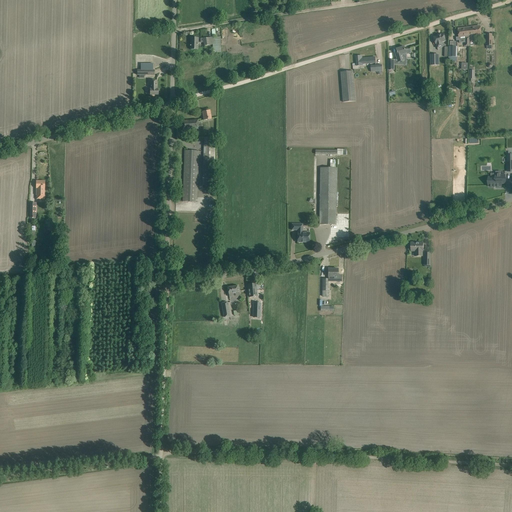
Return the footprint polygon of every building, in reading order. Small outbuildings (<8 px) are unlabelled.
[(480,26),(469,28),(470,38),(471,46),(474,45),(474,42),(474,36),(481,35),(481,31),(480,26)] [(459,37),(456,38),(456,41),(459,40),(465,40),(465,43),(465,47),(471,46),(470,38),(469,28),(458,29),(458,34),(459,37)] [(439,34),(440,35),(433,37),(436,44),(438,48),(444,47),(442,42),(446,41),(443,33),(439,34)] [(212,37),(208,38),(204,38),(203,38),(200,38),(201,43),(204,43),(204,46),(212,45),(213,53),(221,52),(220,36),(212,37)] [(190,45),(190,46),(190,49),(198,49),(198,48),(198,38),(190,38),(190,45)] [(397,59),(394,60),(394,64),(398,64),(398,62),(404,61),(402,55),(406,54),(411,54),(411,49),(405,49),(404,47),(396,49),(398,56),(396,56),(397,59)] [(457,47),(449,47),(449,60),(456,61),(457,57),(457,58),(457,47)] [(430,55),(431,65),(439,65),(439,55),(430,55)] [(356,56),(357,66),(363,66),(363,64),(376,63),(375,57),(362,58),(362,56),(356,56)] [(137,70),(137,75),(154,75),(154,70),(153,70),(153,64),(144,64),(144,70),(137,70)] [(356,101),(353,71),(341,72),(343,102),(356,101)] [(157,81),(151,81),(151,89),(150,89),(149,89),(148,90),(147,91),(147,93),(148,94),(149,95),(150,95),(158,95),(158,89),(157,89),(157,81)] [(202,112),(204,120),(211,119),(210,110),(202,112)] [(198,129),(198,120),(181,121),(182,130),(198,129)] [(203,185),(214,185),(215,138),(204,138),(203,185)] [(185,151),(183,201),(197,202),(199,151),(185,151)] [(337,168),(320,168),(319,224),(336,225),(337,168)] [(491,177),(488,177),(489,186),(501,186),(501,182),(505,182),(505,175),(501,175),(495,175),(495,177),(491,177)] [(44,199),(44,189),(45,181),(36,181),(36,189),(38,189),(38,196),(37,196),(37,199),(44,199)] [(302,224),(292,224),(292,230),(298,230),(298,233),(297,233),(297,242),(309,243),(309,233),(302,233),(302,225),(302,224)] [(411,243),(411,252),(415,252),(415,257),(423,256),(423,243),(411,243)] [(328,279),(328,280),(341,280),(341,281),(341,275),(338,275),(338,269),(328,269),(328,279)] [(255,283),(248,284),(249,297),(257,296),(256,290),(256,288),(255,289),(255,283)] [(238,286),(227,287),(228,294),(229,294),(229,297),(234,296),(233,293),(239,292),(238,286)] [(221,303),(224,317),(230,316),(228,302),(221,303)]
